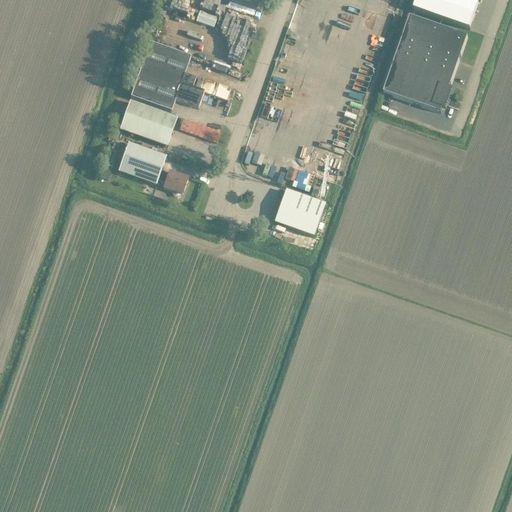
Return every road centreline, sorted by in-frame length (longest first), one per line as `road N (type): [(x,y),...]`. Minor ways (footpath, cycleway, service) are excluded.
road 1 (unclassified): [(288,0),(230,164)]
road 2 (unclassified): [(230,164),(223,205),(248,216),(260,211),(257,188),(234,173)]
road 3 (unclassified): [(503,0),(460,124)]
